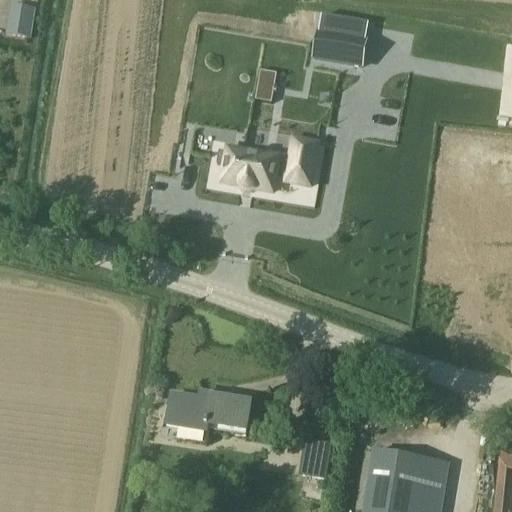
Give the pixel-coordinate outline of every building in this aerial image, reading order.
[(36,12),(10,7),(6,38),(31,43),(36,12)] [(313,61),(360,69),(364,46),(317,37),(313,61)] [(224,169),(221,186),(271,195),(275,179),(286,180),(285,186),(311,190),(318,146),(292,143),(290,162),(227,152),(227,154),(218,153),(216,168),(224,169)] [(494,254),(462,248),(454,296),(485,301),(490,276),(505,278),(502,291),(511,292),(511,256),(509,256),(508,261),(493,259),(494,254)] [(245,439),(250,406),(199,398),(198,403),(172,398),(167,426),(206,433),(206,432),(245,439)] [(305,442),(298,478),(325,482),(331,447),(305,442)] [(441,511),(449,468),(373,455),(364,511),(441,511)] [(505,458),(499,458),(493,511),(502,511),(506,475),(504,475),(505,458)]
